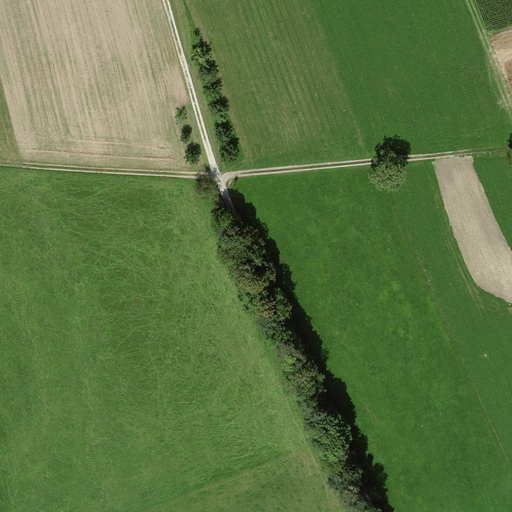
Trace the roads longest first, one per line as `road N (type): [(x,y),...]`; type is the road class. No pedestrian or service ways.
road 1 (track): [(370,511),(217,177),(166,0)]
road 2 (track): [(511,148),(217,177)]
road 3 (track): [(0,162),(217,177)]
